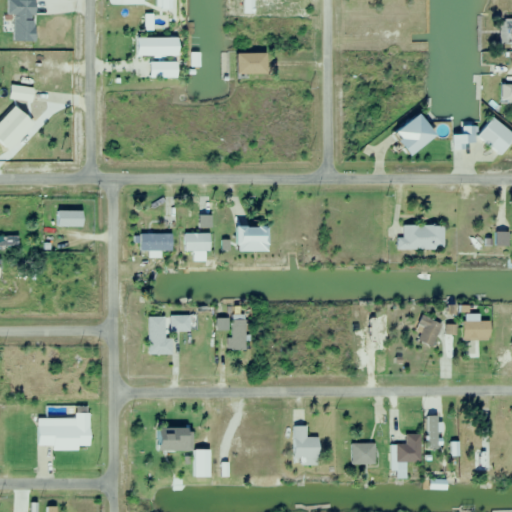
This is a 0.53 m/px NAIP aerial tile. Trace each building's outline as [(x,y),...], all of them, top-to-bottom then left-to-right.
[(511,44),(511,21),(501,21),(501,45),(511,44)] [(131,39),(131,56),(172,56),(172,39),(131,39)] [(230,54),(230,76),(260,76),(260,54),(230,54)] [(171,78),(170,63),(144,64),(144,79),(171,78)] [(511,85),(496,86),(496,100),(511,100),(511,85)] [(29,90),(15,88),(13,100),(27,102),(29,90)] [(0,112),(0,129),(19,140),(30,121),(4,106),(0,112)] [(427,137),(411,115),(385,135),(401,156),(427,137)] [(456,136),(449,144),(457,151),(464,142),(469,145),(474,139),(496,157),(511,137),(487,118),(475,134),(466,127),(458,137),(456,136)] [(51,227),(79,227),(79,212),(51,212),(51,227)] [(395,250),(441,250),(441,227),(395,227),(395,250)] [(230,252),(260,252),(260,228),(229,228),(230,252)] [(135,253),(169,253),(169,235),(135,235),(135,253)] [(206,261),(206,235),(180,235),(180,252),(189,252),(189,261),(206,261)] [(409,337),(427,348),(439,328),(422,317),(409,337)] [(169,339),(162,339),(162,318),(144,318),(144,356),(169,356),(169,339)] [(242,320),(228,320),(228,351),(242,351),(242,320)] [(485,342),(485,322),(458,322),(458,342),(485,342)] [(46,451),(87,451),(87,414),(72,414),(72,427),(46,427),(46,451)] [(315,438),(304,438),(304,426),(289,426),(289,467),(315,467),(315,438)] [(185,429),(148,429),(148,452),(185,452),(185,429)] [(418,435),(402,435),(402,445),(387,445),(387,463),(418,463),(418,435)] [(371,444),(347,444),(347,466),(371,466),(371,444)] [(485,472),(485,444),(469,444),(469,472),(485,472)] [(208,454),(189,454),(189,478),(208,478),(208,454)]
